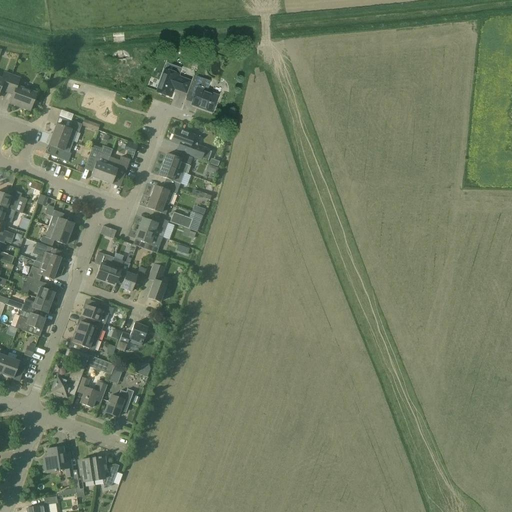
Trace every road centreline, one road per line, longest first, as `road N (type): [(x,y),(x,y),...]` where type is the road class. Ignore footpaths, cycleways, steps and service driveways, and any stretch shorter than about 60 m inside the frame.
road 1 (residential): [(102,199),(129,207),(164,108),(184,115)]
road 2 (residential): [(75,280),(29,407)]
